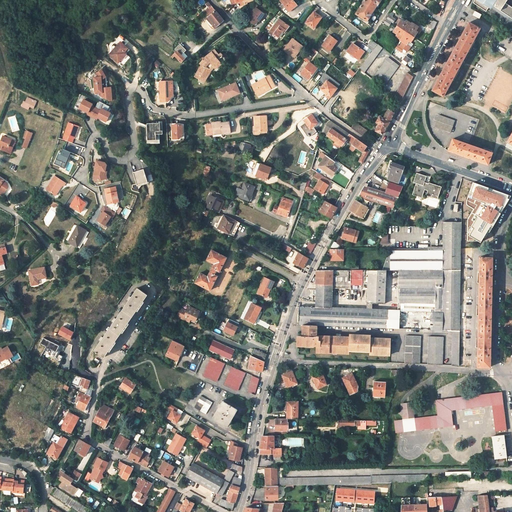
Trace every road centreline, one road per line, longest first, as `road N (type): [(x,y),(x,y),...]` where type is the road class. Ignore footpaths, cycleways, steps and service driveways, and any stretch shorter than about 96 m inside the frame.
road 1 (residential): [(84,177),(93,134),(114,161),(131,157),(131,89),(156,110),(189,116),(304,94)]
road 2 (residential): [(150,297),(100,372),(88,439),(220,511)]
road 3 (residential): [(274,360),(476,370),(510,387)]
road 4 (tertiary): [(274,360),(306,276),(381,150)]
road 5 (tertiary): [(237,511),(274,360)]
road 6 (residential): [(210,0),(304,94)]
road 7 (unclassified): [(388,141),(511,188)]
road 8 (unknown): [(499,241),(474,255),(473,356)]
road 9 (tertiary): [(388,141),(448,27)]
